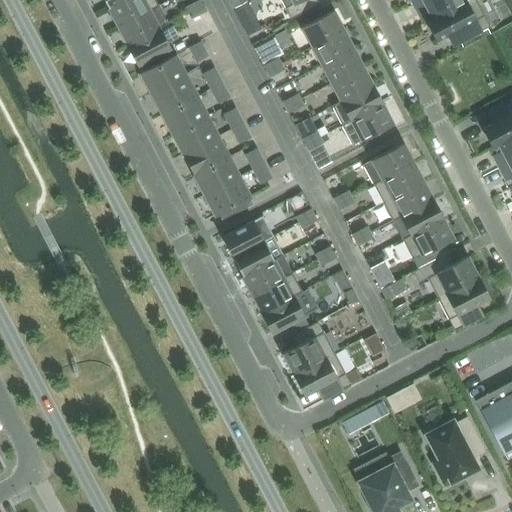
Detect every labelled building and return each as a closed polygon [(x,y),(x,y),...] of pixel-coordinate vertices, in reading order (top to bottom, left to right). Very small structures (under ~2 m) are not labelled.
[(124,0),(103,0),(108,8),(124,0)] [(149,10),(150,11),(159,6),(155,0),(124,0),(108,8),(118,26),(149,10)] [(197,0),(193,3),(199,14),(206,10),(200,0),(197,0)] [(292,0),(294,3),(285,8),(291,19),(314,7),(309,0),(292,0)] [(468,0),(422,0),(429,12),(423,15),(427,22),(468,0)] [(437,41),(448,35),(453,32),(459,43),(463,40),(487,28),(490,26),(476,0),(468,0),(427,22),(437,41)] [(199,14),(193,3),(185,6),(191,18),(199,14)] [(245,3),(233,9),(238,18),(250,12),(245,3)] [(159,28),(150,11),(149,10),(118,26),(127,44),(159,28)] [(333,11),(302,27),(312,47),(344,30),(333,11)] [(159,28),(127,44),(138,64),(169,48),(159,28)] [(490,34),(487,28),(463,40),(460,42),(463,48),(490,34)] [(292,44),(285,30),(275,35),(275,37),(282,49),(292,44)] [(344,30),(312,47),(322,65),(353,48),(344,30)] [(188,47),(192,54),(204,48),(200,41),(188,47)] [(204,48),(192,54),(196,62),(208,56),(204,48)] [(353,48),(322,65),(331,83),(363,66),(353,48)] [(140,73),(193,174),(215,216),(219,214),(222,220),(253,203),(174,54),(140,73)] [(284,69),(278,57),(270,61),(276,73),(284,69)] [(276,73),(270,61),(263,65),(269,77),(276,73)] [(331,83),(340,100),(340,101),(372,84),(363,66),(331,83)] [(206,81),(218,75),(214,67),(202,73),(206,81)] [(210,88),(222,82),(218,75),(206,81),(210,88)] [(214,96),(226,90),(222,82),(210,88),(214,96)] [(340,101),(340,100),(331,105),(342,126),(351,121),(351,120),(382,104),(372,84),(340,101)] [(226,90),(214,96),(218,103),(230,97),(226,90)] [(303,105),(297,94),(289,98),(296,109),(303,105)] [(296,109),(289,98),(282,101),(288,113),(296,109)] [(493,147),(511,136),(511,99),(493,109),(499,120),(483,128),(493,147)] [(351,120),(351,121),(361,140),(393,124),(382,104),(351,120)] [(227,121),(239,115),(235,108),(223,114),(227,121)] [(231,129),(243,123),(239,115),(227,121),(231,129)] [(235,136),(247,130),(243,123),(231,129),(235,136)] [(324,127),(316,131),(319,137),(327,132),(324,127)] [(247,130),(235,136),(239,144),(251,137),(247,130)] [(319,137),(316,131),(309,135),(315,146),(323,143),(319,137)] [(315,146),(309,135),(302,139),(308,150),(315,146)] [(511,136),(493,147),(496,154),(502,151),(508,163),(511,161),(511,136)] [(403,143),(363,164),(373,184),(413,163),(403,143)] [(248,162),(260,155),(256,148),(244,154),(248,162)] [(252,169),(264,163),(260,155),(248,162),(252,169)] [(256,176),(268,170),(264,163),(252,169),(256,176)] [(373,184),(383,202),(423,181),(413,163),(373,184)] [(268,170),(256,176),(260,184),(272,178),(268,170)] [(383,202),(392,221),(401,216),(401,215),(432,199),(423,181),(383,202)] [(354,202),(348,190),(340,194),(346,206),(354,202)] [(346,206),(340,194),(333,198),(339,210),(346,206)] [(411,235),(442,218),(432,199),(401,215),(401,216),(411,234),(411,235)] [(303,212),(309,224),(316,220),(310,208),(303,212)] [(309,224),(303,212),(295,216),(302,228),(309,224)] [(273,236),(262,216),(222,237),(232,257),(264,240),(264,241),(273,236)] [(411,235),(411,234),(402,239),(413,259),(453,238),(442,218),(411,235)] [(373,238),(367,226),(359,230),(365,242),(373,238)] [(365,242),(359,230),(352,234),(358,246),(365,242)] [(264,240),(232,257),(242,276),(274,260),(264,241),(264,240)] [(322,250),(328,261),(336,257),(330,246),(322,250)] [(328,261),(322,250),(315,253),(321,265),(328,261)] [(418,283),(427,278),(438,299),(478,277),(467,256),(449,266),(444,255),(412,272),(418,283)] [(252,294),(283,278),(283,277),(274,260),(242,276),(252,294)] [(383,261),(370,268),(380,288),(394,281),(383,261)] [(261,312),(293,296),(302,292),(292,272),(283,277),(283,278),(252,294),(261,312)] [(471,307),(489,298),(487,294),(492,291),(485,278),(480,281),(478,277),(438,299),(452,326),(454,330),(477,318),(471,307)] [(401,278),(381,289),(386,300),(407,289),(401,278)] [(352,288),(345,292),(351,304),(358,300),(352,288)] [(293,296),(261,312),(272,332),(303,316),(293,296)] [(406,302),(393,309),(398,318),(411,311),(406,302)] [(294,374),(334,353),(317,321),(295,333),(300,344),(283,353),(294,374)] [(454,330),(452,326),(444,329),(447,334),(454,330)] [(334,353),(294,374),(305,395),(322,386),(328,396),(351,384),(334,353)] [(358,372),(347,378),(351,384),(362,379),(358,372)] [(511,380),(475,400),(503,454),(504,453),(507,458),(511,455),(511,380)] [(400,392),(388,399),(395,413),(408,407),(400,392)] [(383,401),(363,411),(369,422),(389,412),(383,401)] [(451,482),(468,474),(467,473),(477,468),(472,457),(484,451),(467,417),(454,424),(452,421),(426,435),(439,459),(433,462),(442,479),(448,476),(451,482)] [(397,511),(395,506),(409,499),(405,492),(418,485),(400,452),(386,459),(390,466),(360,482),(369,500),(366,502),(370,511),(397,511)]
